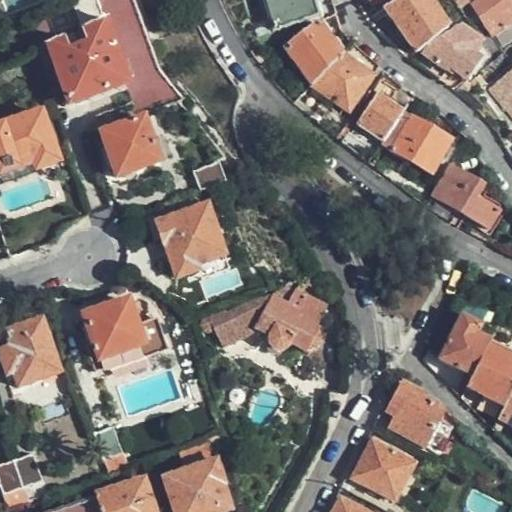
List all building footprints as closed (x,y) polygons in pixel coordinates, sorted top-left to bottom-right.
[(145,30),(134,0),(85,0),(73,6),(88,47),(70,56),(62,39),(55,42),(49,44),(60,78),(69,106),(127,86),(139,116),(185,101),(165,77),(157,68),(149,44),(145,30)] [(312,0),(265,0),(275,31),(317,17),(312,0)] [(448,29),(427,0),(402,0),(387,10),(417,52),(448,29)] [(471,0),(455,0),(461,10),(473,3),(471,0)] [(511,0),(478,0),(473,3),(494,34),(499,31),(508,43),(511,40),(511,0)] [(31,52),(32,52),(49,44),(55,42),(45,19),(22,28),(31,52)] [(313,86),(343,56),(319,25),(286,49),(303,71),(313,86)] [(455,70),(470,80),(481,63),(472,54),(480,43),(456,27),(421,51),(447,71),(450,67),(455,70)] [(355,44),(343,56),(372,79),(381,67),(355,44)] [(372,79),(343,56),(313,86),(348,111),(372,79)] [(511,72),(489,92),(511,118),(511,72)] [(392,98),(384,92),(380,97),(389,102),(392,98)] [(389,102),(380,97),(359,125),(383,142),(402,115),(403,113),(407,108),(392,98),(389,102)] [(58,163),(41,115),(0,129),(0,175),(33,164),(37,170),(58,163)] [(383,142),(382,144),(396,153),(432,173),(441,159),(451,142),(411,117),(409,120),(402,115),(383,142)] [(155,152),(145,122),(103,136),(117,179),(159,165),(155,152)] [(464,172),(452,165),(435,193),(490,226),(500,208),(478,195),(484,184),(464,172)] [(194,175),(200,195),(228,187),(221,167),(194,175)] [(227,256),(210,207),(155,225),(162,247),(166,246),(178,280),(199,272),(197,267),(227,256)] [(288,305),(271,297),(210,321),(204,323),(201,328),(203,333),(210,336),(215,334),(222,350),(257,334),(267,338),(267,340),(267,343),(267,345),(268,348),(270,349),(271,351),(273,352),(276,353),(278,353),(282,354),(285,352),(287,351),(288,349),(289,348),(305,355),(314,350),(319,339),(316,334),(319,329),(315,328),(324,308),(315,304),(323,288),(305,279),(297,295),(294,294),(288,305)] [(161,297),(152,290),(147,296),(155,303),(161,297)] [(168,351),(158,321),(138,327),(129,303),(85,317),(88,329),(82,332),(95,373),(168,351)] [(441,359),(473,376),(491,341),(495,331),(463,317),(441,359)] [(59,376),(41,323),(7,334),(11,350),(0,354),(0,357),(7,378),(15,375),(20,388),(59,376)] [(473,376),(468,386),(506,405),(511,392),(511,359),(506,356),(509,350),(491,341),(473,376)] [(425,446),(441,415),(434,410),(436,405),(419,398),(421,394),(402,385),(387,413),(394,418),(390,428),(425,446)] [(511,392),(506,405),(500,417),(511,422),(511,392)] [(115,432),(96,439),(104,463),(123,456),(115,432)] [(222,439),(202,446),(205,456),(225,450),(222,439)] [(394,500),(413,464),(371,442),(352,478),(394,500)] [(205,456),(202,446),(188,450),(176,455),(181,469),(207,460),(205,456)] [(34,457),(13,464),(23,491),(43,484),(34,457)] [(23,491),(13,464),(0,468),(0,484),(4,497),(23,491)] [(139,480),(152,476),(147,464),(134,468),(139,480)] [(229,511),(211,464),(163,482),(173,511),(229,511)] [(96,502),(99,511),(153,511),(144,482),(95,499),(96,502)] [(362,511),(341,501),(335,511),(362,511)] [(99,511),(96,502),(66,511),(99,511)]
